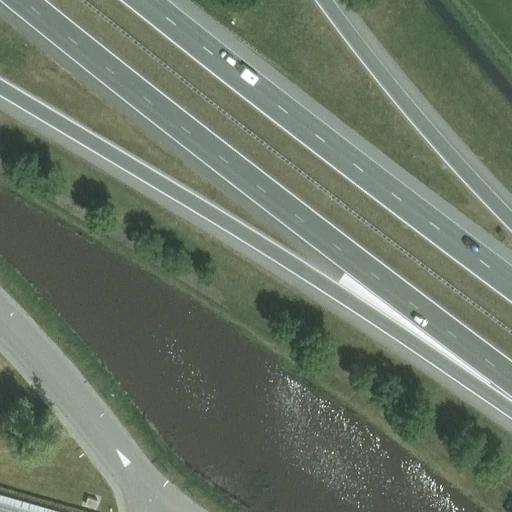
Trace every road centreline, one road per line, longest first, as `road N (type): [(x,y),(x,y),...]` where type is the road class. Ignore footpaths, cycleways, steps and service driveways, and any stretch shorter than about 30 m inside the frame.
road 1 (motorway): [(15,0),(511,387)]
road 2 (motorway): [(0,87),(511,410)]
road 3 (motorway): [(511,287),(140,0)]
road 4 (motorway): [(511,217),(331,0)]
road 5 (unclassified): [(0,320),(171,511)]
